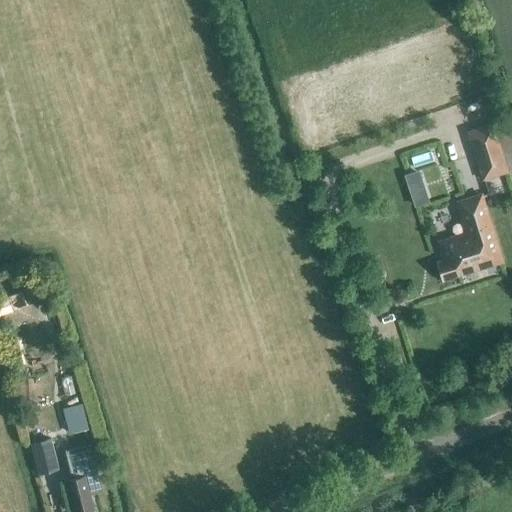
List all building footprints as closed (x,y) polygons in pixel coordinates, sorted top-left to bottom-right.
[(482,181),(508,173),(493,123),(466,132),(482,181)] [(442,280),(501,262),(480,196),(457,204),(467,234),(438,243),(444,262),(437,264),(435,263),(441,282),(442,280)] [(74,408),(77,426),(91,424),(89,406),(74,408)] [(63,469),(54,439),(34,444),(44,475),(63,469)] [(73,511),(85,511),(93,510),(87,489),(93,487),(90,475),(97,474),(94,462),(95,462),(91,446),(66,452),(72,479),(66,481),(73,511)]
